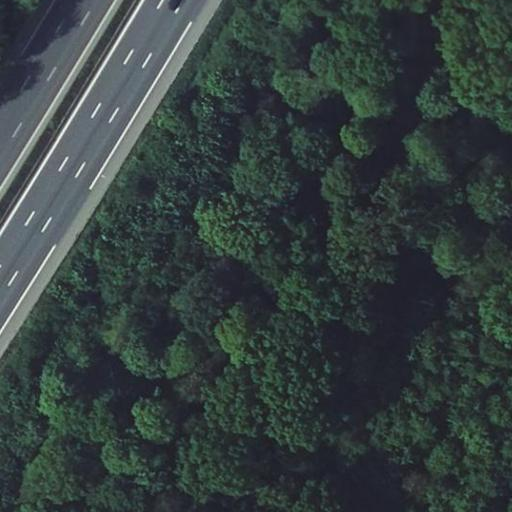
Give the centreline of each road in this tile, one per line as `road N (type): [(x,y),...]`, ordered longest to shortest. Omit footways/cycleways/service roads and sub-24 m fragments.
road 1 (motorway): [(0,282),(174,0)]
road 2 (motorway): [(85,0),(0,142)]
